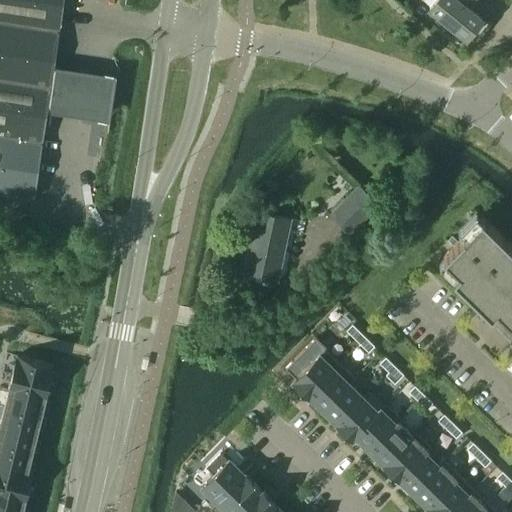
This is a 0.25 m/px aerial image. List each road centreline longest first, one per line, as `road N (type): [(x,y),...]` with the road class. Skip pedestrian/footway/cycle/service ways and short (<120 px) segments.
road 1 (residential): [(206,34),(313,51),(471,108)]
road 2 (tertiary): [(137,240),(180,149),(206,34)]
road 3 (tertiary): [(163,29),(137,240)]
road 4 (tertiary): [(84,511),(125,307)]
road 5 (residential): [(511,396),(403,292)]
road 6 (residential): [(358,511),(260,415)]
